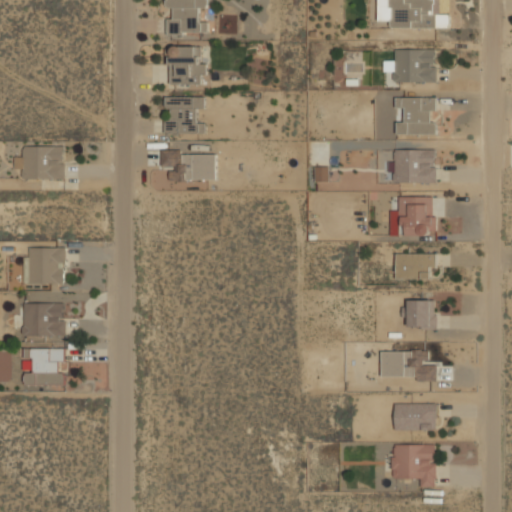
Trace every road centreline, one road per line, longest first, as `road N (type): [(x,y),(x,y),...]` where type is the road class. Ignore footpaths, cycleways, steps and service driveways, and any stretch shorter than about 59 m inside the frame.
road 1 (residential): [(122,0),(123,511)]
road 2 (residential): [(492,0),(492,511)]
